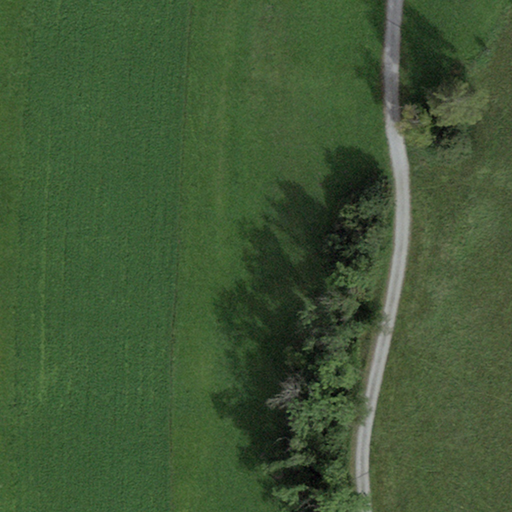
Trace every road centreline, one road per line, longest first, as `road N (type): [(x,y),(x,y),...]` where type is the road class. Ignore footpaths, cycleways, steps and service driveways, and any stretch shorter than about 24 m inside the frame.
road 1 (track): [(359,511),(362,440),(402,230),(390,82),(395,0)]
road 2 (track): [(192,511),(209,138),(230,0)]
